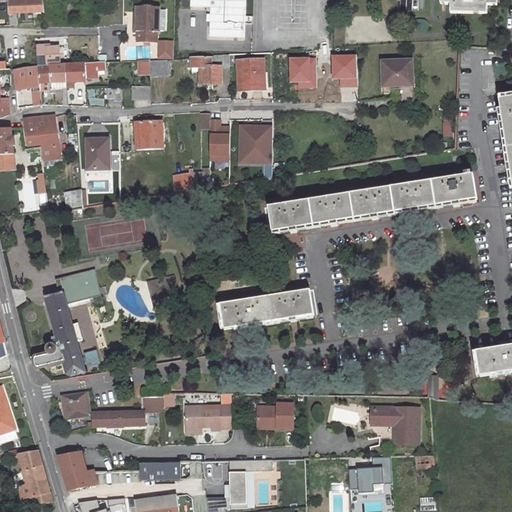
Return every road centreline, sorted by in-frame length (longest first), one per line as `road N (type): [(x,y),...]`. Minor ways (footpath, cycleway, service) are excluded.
road 1 (residential): [(30,395),(511,320)]
road 2 (residential): [(0,124),(22,113),(349,107)]
road 3 (residential): [(45,444),(78,439),(138,453),(302,452)]
